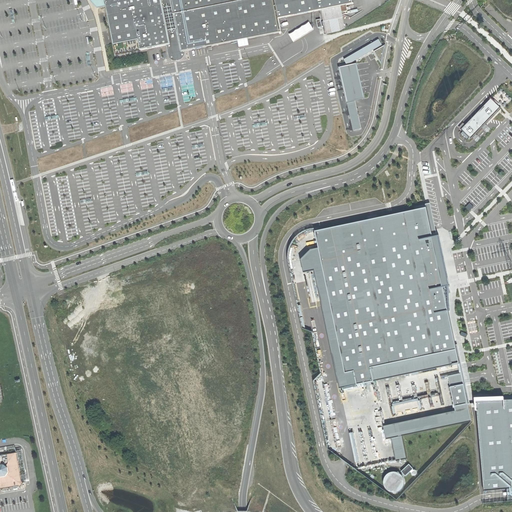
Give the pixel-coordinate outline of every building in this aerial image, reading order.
[(104,0),(106,6),(116,56),(156,48),(171,45),(172,54),(181,52),(207,47),(208,50),(212,49),(211,46),(238,40),(247,39),(281,32),(281,31),(288,29),(286,17),(323,10),(341,6),(353,4),(351,0),(104,0)] [(346,29),(341,6),(323,10),(327,33),(346,29)] [(248,45),(247,39),(238,40),(239,47),(248,45)] [(385,45),(382,39),(347,60),(350,66),(343,67),(356,130),(365,129),(358,101),(369,98),(361,64),(352,65),(385,45)] [(382,65),(386,45),(373,52),(382,65)] [(498,106),(491,99),(490,100),(466,126),(461,130),(463,132),(460,134),(467,140),(469,138),(471,139),(472,138),(476,134),(482,128),(485,124),(487,123),(500,108),(498,106)] [(427,207),(432,234),(436,233),(435,229),(435,225),(429,202),(425,204),(426,208),(427,207)] [(432,234),(427,207),(426,208),(315,231),(319,248),(346,378),(355,376),(357,385),(374,382),(371,368),(456,350),(455,345),(448,311),(445,293),(447,293),(449,293),(450,292),(442,262),(440,262),(438,262),(433,237),(432,234)] [(442,262),(450,292),(450,286),(439,236),(433,237),(438,262),(440,262),(442,262)] [(357,385),(355,376),(346,378),(319,248),(311,250),(301,260),(303,273),(314,271),(339,389),(357,385)] [(464,384),(468,404),(470,404),(465,379),(462,366),(461,364),(457,345),(455,345),(456,350),(459,364),(461,373),(464,384)] [(371,368),(374,382),(459,364),(456,350),(371,368)] [(461,373),(448,376),(450,387),(464,384),(461,373)] [(468,404),(464,384),(450,387),(455,407),(468,404)] [(476,411),(477,411),(476,401),(505,400),(504,398),(475,399),(476,403),(476,411)] [(477,411),(484,491),(511,488),(511,399),(505,400),(476,401),(477,411)] [(402,436),(472,422),(468,404),(455,407),(456,411),(383,427),(386,440),(392,439),(402,436)] [(402,436),(392,439),(396,462),(407,459),(402,436)] [(24,482),(23,482),(21,481),(16,453),(0,455),(0,486),(12,485),(12,486),(18,485),(20,486),(20,487),(24,482)] [(409,464),(401,472),(405,476),(413,469),(409,464)] [(397,473),(393,472),(390,473),(388,474),(386,477),(384,479),(384,482),(384,485),(385,488),(387,490),(390,492),(393,493),(395,493),(398,492),(401,490),(403,488),(404,485),(404,482),(403,478),(401,475),(397,473)]
